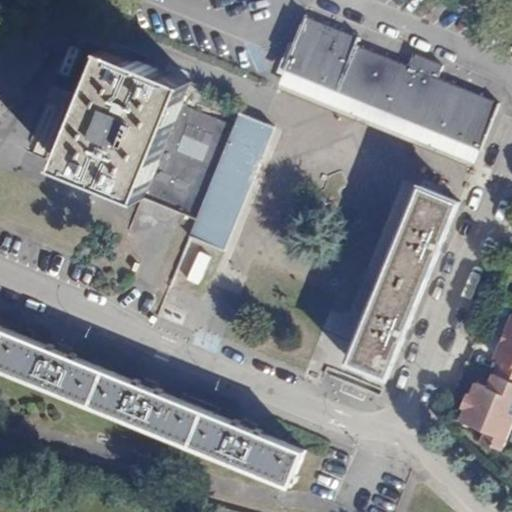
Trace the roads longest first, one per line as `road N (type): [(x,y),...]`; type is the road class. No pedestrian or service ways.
road 1 (residential): [(0,273),(349,421),(394,428)]
road 2 (residential): [(394,428),(511,160)]
road 3 (residential): [(511,75),(344,0)]
road 4 (residential): [(394,428),(487,511)]
